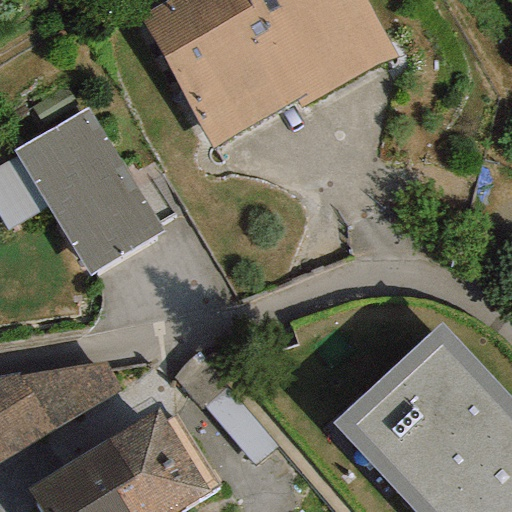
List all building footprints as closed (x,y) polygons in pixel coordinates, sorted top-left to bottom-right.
[(213,148),(295,101),(237,0),(167,0),(138,17),(213,148)] [(237,0),(295,101),(299,108),(395,56),(363,0),(237,0)] [(88,276),(162,232),(86,108),(13,152),(16,157),(47,208),(88,276)] [(0,220),(7,232),(47,208),(16,157),(0,166),(0,220)] [(511,511),(511,404),(439,326),(331,424),(413,511),(511,511)] [(0,461),(118,391),(103,362),(18,376),(18,373),(0,376),(0,461)] [(109,488),(123,511),(173,511),(215,487),(173,417),(165,422),(157,410),(106,441),(128,477),(109,488)] [(106,441),(25,489),(39,511),(123,511),(109,488),(128,477),(106,441)]
